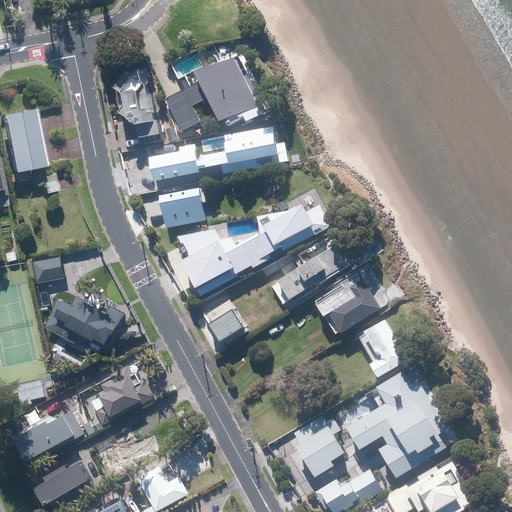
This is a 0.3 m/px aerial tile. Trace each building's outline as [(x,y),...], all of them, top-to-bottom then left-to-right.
[(191,54),(181,57),(185,69),(195,66),(191,54)] [(209,94),(201,97),(204,101),(184,111),(175,115),(185,136),(198,130),(199,134),(213,128),(211,124),(215,122),(211,115),(228,107),(234,118),(240,115),(246,126),(267,117),(266,114),(270,112),(250,68),(244,71),(242,65),(228,72),(221,57),(208,63),(220,88),(222,94),(212,100),(209,94)] [(135,68),(123,85),(129,115),(142,125),(145,143),(167,139),(166,131),(169,130),(167,117),(164,117),(161,104),(158,105),(151,65),(135,68)] [(7,111),(20,180),(28,178),(27,168),(49,163),(38,105),(7,111)] [(249,161),(266,199),(281,192),(280,188),(294,182),(283,157),(289,154),(277,129),(271,131),(271,129),(249,139),(257,158),(249,161)] [(152,179),(154,192),(167,229),(180,225),(206,220),(200,187),(194,149),(148,157),(152,179)] [(53,169),(41,172),(46,192),(59,189),(53,169)] [(298,169),(292,172),(295,178),(300,175),(298,169)] [(281,222),(264,231),(271,245),(275,243),(281,253),(295,246),(296,248),(328,230),(318,213),(307,219),(302,210),(295,214),(295,213),(280,220),(281,222)] [(266,215),(255,217),(256,224),(267,222),(266,215)] [(305,268),(277,286),(287,302),(357,259),(345,239),(338,244),(330,232),(296,253),(305,268)] [(19,251),(10,252),(12,260),(20,259),(19,251)] [(36,260),(40,281),(60,278),(56,256),(36,260)] [(351,280),(353,284),(323,303),(342,332),(349,328),(350,331),(386,307),(364,272),(351,280)] [(128,322),(125,320),(130,312),(120,306),(117,311),(96,299),(94,303),(88,300),(83,308),(67,298),(51,325),(80,342),(86,331),(113,347),(128,322)] [(235,298),(210,313),(226,341),(254,324),(243,305),(240,307),(235,298)] [(364,336),(379,361),(377,362),(384,375),(412,359),(390,319),(371,329),(372,331),(364,336)] [(287,329),(269,342),(273,348),(291,335),(287,329)] [(118,377),(107,383),(111,392),(106,395),(111,404),(101,409),(109,424),(160,396),(150,377),(142,381),(133,364),(116,374),(118,377)] [(395,401),(361,421),(372,439),(426,407),(426,408),(436,403),(416,369),(409,374),(406,369),(384,382),(395,401)] [(445,381),(437,386),(444,398),(452,393),(445,381)] [(346,403),(331,410),(334,418),(349,411),(346,403)] [(75,408),(20,437),(32,461),(88,432),(75,408)] [(94,425),(91,421),(85,424),(88,429),(94,425)] [(102,422),(95,426),(98,431),(105,427),(102,422)] [(415,433),(385,451),(401,477),(447,449),(433,426),(431,423),(415,433)] [(159,431),(110,448),(117,467),(128,463),(129,466),(139,463),(137,460),(166,450),(159,431)] [(461,511),(481,500),(461,466),(465,464),(459,454),(392,494),(402,511),(409,511),(424,503),(427,508),(434,505),(437,511),(447,511),(456,507),(458,511),(461,511)] [(301,455),(288,463),(295,473),(312,463),(307,456),(304,459),(301,455)] [(87,479),(78,462),(34,486),(44,504),(87,479)] [(166,465),(144,477),(159,504),(149,509),(150,511),(157,511),(194,492),(185,476),(174,481),(166,465)] [(311,466),(289,479),(295,488),(317,475),(311,466)] [(371,498),(388,488),(375,467),(350,483),(346,478),(343,480),(341,477),(321,491),(331,507),(339,502),(344,511),(362,500),(361,499),(368,494),(371,498)] [(126,496),(96,511),(140,511),(133,497),(128,499),(126,496)]
